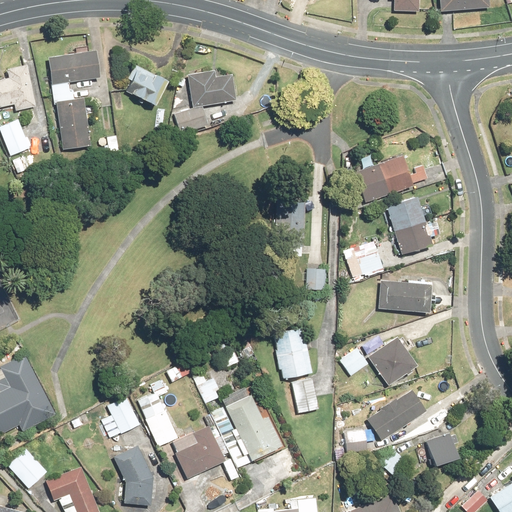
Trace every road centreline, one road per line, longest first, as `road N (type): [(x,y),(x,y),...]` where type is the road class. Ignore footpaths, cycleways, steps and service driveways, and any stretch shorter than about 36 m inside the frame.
road 1 (residential): [(440,61),(477,172),(487,345),(511,387)]
road 2 (tertiary): [(130,0),(215,13),(337,53),(440,61)]
